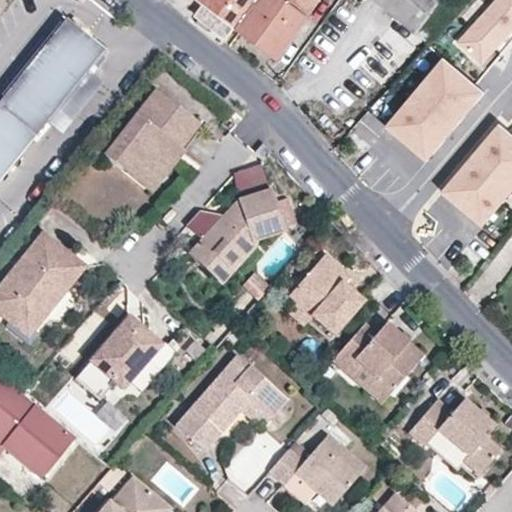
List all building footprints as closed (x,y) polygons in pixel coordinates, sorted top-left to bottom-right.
[(258,0),(197,0),(204,5),(196,16),(210,27),(226,39),(235,28),(237,29),(258,0)] [(283,0),(258,0),(237,29),(278,59),(307,20),(282,2),(283,0)] [(321,0),(283,0),(282,2),(307,20),(321,0)] [(442,0),(389,0),(384,8),(417,36),(442,0)] [(442,0),(417,36),(428,46),(461,10),(449,0),(442,0)] [(511,0),(497,0),(458,43),(483,65),(511,32),(511,0)] [(73,24),(63,17),(0,95),(0,175),(46,119),(85,72),(91,64),(103,49),(81,30),(85,24),(77,18),(73,24)] [(485,92),(444,58),(387,126),(427,160),(485,92)] [(95,67),(91,64),(85,72),(89,75),(95,67)] [(89,75),(85,72),(46,119),(59,129),(97,81),(89,75)] [(166,156),(161,150),(167,143),(176,151),(197,127),(192,123),(156,92),(99,160),(118,175),(123,169),(142,185),(166,156)] [(511,191),(511,133),(500,123),(443,192),(483,226),(511,191)] [(118,175),(145,196),(180,154),(176,151),(167,143),(161,150),(166,156),(142,185),(123,169),(118,175)] [(227,272),(250,244),(287,233),(285,228),(276,203),(273,192),(234,206),(197,247),(227,272)] [(276,203),(285,228),(297,224),(288,199),(276,203)] [(197,247),(224,216),(197,215),(181,233),(197,247)] [(44,314),(41,304),(52,291),(63,291),(80,269),(78,268),(56,270),(53,258),(58,251),(41,236),(0,286),(0,316),(10,325),(16,318),(31,330),(44,314)] [(250,244),(227,272),(197,247),(187,258),(221,289),(256,249),(250,244)] [(56,270),(78,268),(58,251),(53,258),(56,270)] [(360,300),(342,285),(334,278),(339,273),(341,271),(325,256),(288,299),(296,307),(311,320),(329,335),(339,323),(360,300)] [(342,285),(347,279),(339,273),(334,278),(342,285)] [(256,303),(268,289),(254,276),(241,290),(256,303)] [(41,304),(44,314),(63,291),(52,291),(41,304)] [(296,307),(289,317),(304,329),(306,326),(311,320),(296,307)] [(25,337),(31,330),(16,318),(10,325),(25,337)] [(131,336),(130,320),(91,366),(109,381),(136,377),(162,349),(146,334),(131,336)] [(146,334),(130,320),(131,336),(146,334)] [(351,377),(361,365),(391,391),(421,357),(383,325),(375,335),(360,323),(351,333),(329,358),(351,377)] [(289,403),(237,358),(176,428),(199,448),(213,446),(223,435),(242,413),(251,401),(273,420),(289,403)] [(361,365),(351,377),(381,402),(391,391),(361,365)] [(109,381),(91,366),(78,382),(103,402),(116,387),(109,381)] [(122,393),(136,377),(109,381),(116,387),(122,393)] [(74,438),(21,395),(0,378),(0,438),(5,443),(1,447),(5,450),(42,480),(74,438)] [(463,399),(454,411),(437,397),(410,429),(415,434),(425,442),(438,428),(467,453),(463,458),(477,469),(480,472),(499,449),(484,436),(493,425),(463,399)] [(242,413),(249,419),(264,431),(273,420),(251,401),(242,413)] [(364,468),(327,436),(303,464),(287,450),(269,471),(287,485),(296,474),(318,492),(333,504),(364,468)] [(318,492),(296,474),(287,485),(308,503),(318,492)] [(133,479),(118,496),(136,511),(167,511),(169,511),(133,479)] [(414,511),(392,493),(375,511),(414,511)] [(136,511),(118,496),(111,504),(108,503),(100,511),(136,511)]
